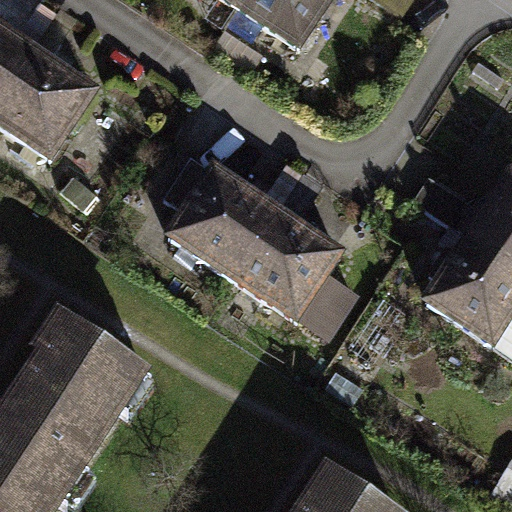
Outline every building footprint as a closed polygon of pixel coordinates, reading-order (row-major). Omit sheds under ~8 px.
[(355,0),(193,0),(308,76),(357,1),(355,0)] [(0,33),(0,136),(53,171),(100,98),(0,33)] [(191,160),(159,211),(184,226),(216,176),(191,160)] [(184,226),(169,247),(305,335),(351,264),(216,176),(184,226)] [(511,345),(511,178),(484,220),(466,248),(423,313),(502,361),(511,345)] [(484,220),(433,186),(415,214),(466,248),(484,220)] [(312,334),(334,348),(365,299),(342,285),(312,334)] [(61,316),(0,412),(0,511),(76,511),(161,386),(61,316)] [(511,511),(511,467),(483,511),(511,511)] [(388,511),(332,475),(306,511),(388,511)]
